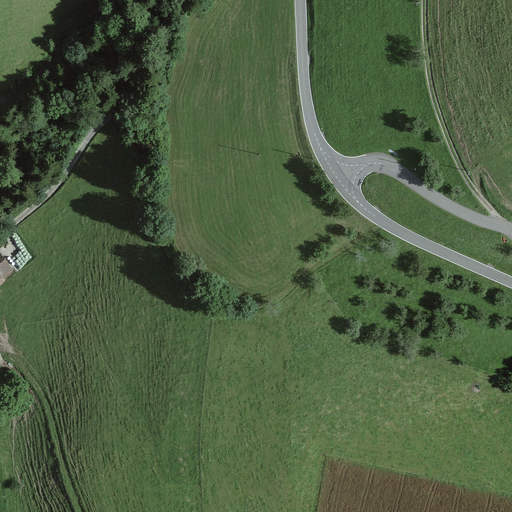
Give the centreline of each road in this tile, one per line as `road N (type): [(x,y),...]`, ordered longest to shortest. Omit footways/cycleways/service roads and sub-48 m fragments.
road 1 (unclassified): [(300,0),(309,118),(336,175),(404,234),(511,282)]
road 2 (track): [(423,0),(428,72),(444,129),(470,183),(511,232)]
